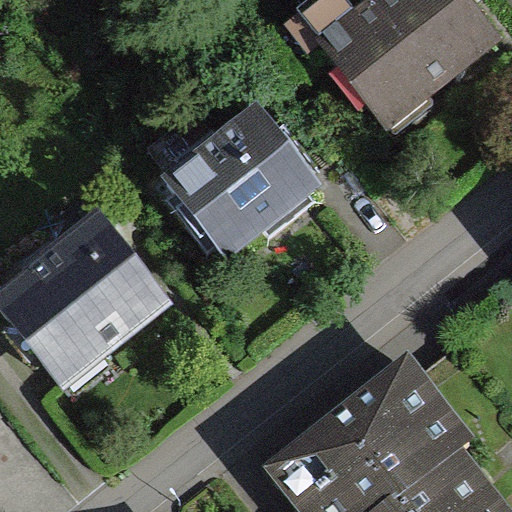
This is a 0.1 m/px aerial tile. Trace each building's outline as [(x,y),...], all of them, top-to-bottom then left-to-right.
[(376,0),(312,52),(387,144),(505,49),(464,0),(376,0)] [(0,75),(22,57),(0,31),(0,75)] [(255,111),(160,188),(227,270),(322,193),(255,111)] [(0,301),(0,326),(62,402),(172,313),(98,222),(0,301)] [(507,511),(463,457),(477,446),(407,360),(261,476),(289,511),(507,511)]
